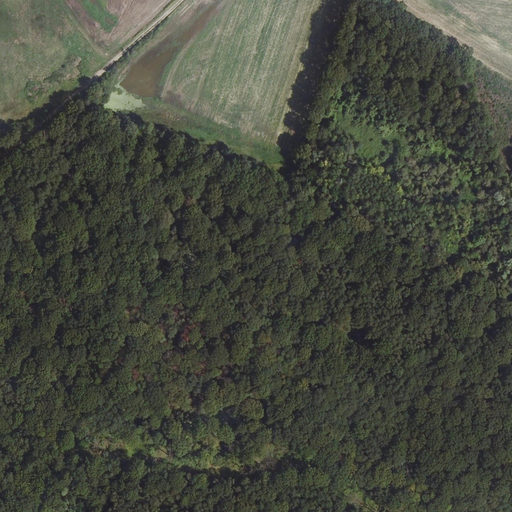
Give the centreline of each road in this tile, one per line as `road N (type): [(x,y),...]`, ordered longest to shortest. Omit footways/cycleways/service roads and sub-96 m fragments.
road 1 (track): [(49,511),(157,146)]
road 2 (track): [(0,156),(179,0)]
